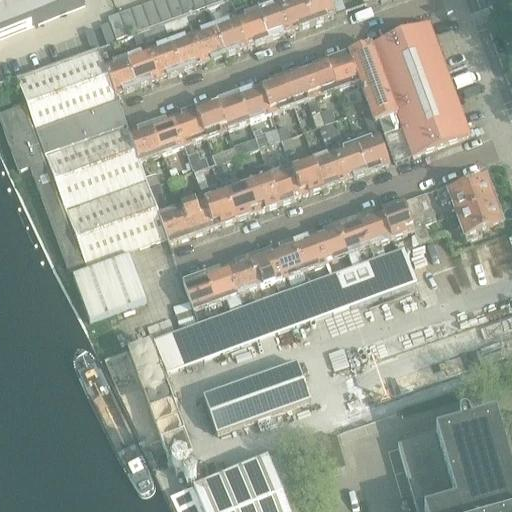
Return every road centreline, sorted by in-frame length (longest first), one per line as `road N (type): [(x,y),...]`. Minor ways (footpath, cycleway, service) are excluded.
road 1 (residential): [(159,270),(511,144)]
road 2 (residential): [(135,111),(444,0)]
